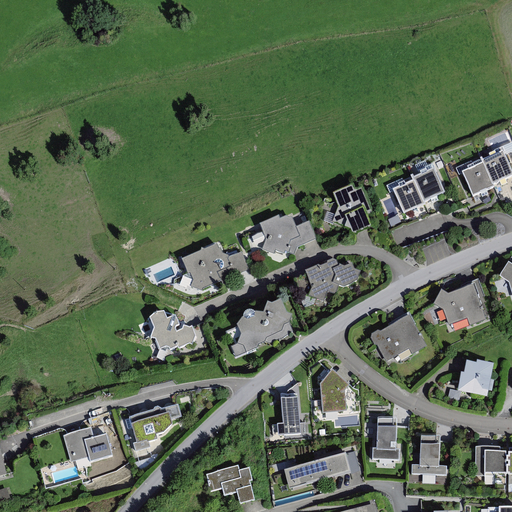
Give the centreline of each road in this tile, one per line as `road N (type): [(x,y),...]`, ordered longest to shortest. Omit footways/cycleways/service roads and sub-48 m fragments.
road 1 (residential): [(131,511),(251,392),(331,331)]
road 2 (residential): [(413,281),(384,255),(338,250),(197,314)]
road 3 (residential): [(331,331),(344,353),(429,410),(511,426)]
